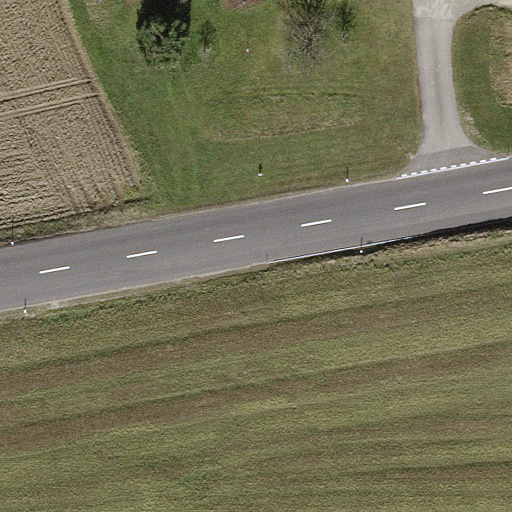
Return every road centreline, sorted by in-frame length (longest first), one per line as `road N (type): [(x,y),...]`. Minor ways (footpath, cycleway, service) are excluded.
road 1 (tertiary): [(511,191),(0,279)]
road 2 (track): [(438,0),(447,203)]
